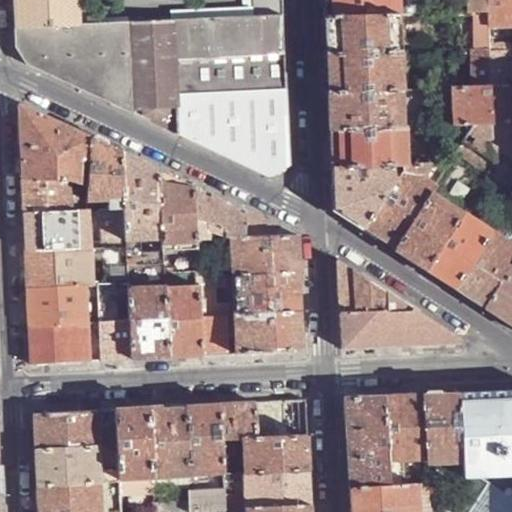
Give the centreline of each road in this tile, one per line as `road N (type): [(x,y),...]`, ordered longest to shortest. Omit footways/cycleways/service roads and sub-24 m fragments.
road 1 (residential): [(314,221),(0,74)]
road 2 (residential): [(324,372),(13,391)]
road 3 (residential): [(0,116),(13,391)]
road 4 (residential): [(511,347),(314,221)]
road 5 (residential): [(314,221),(304,0)]
road 6 (residential): [(511,360),(324,372)]
road 7 (residential): [(324,372),(314,221)]
road 8 (residential): [(331,511),(324,372)]
road 9 (residential): [(13,391),(20,511)]
